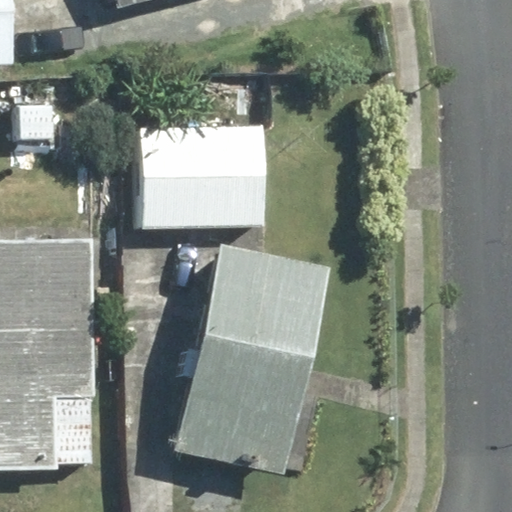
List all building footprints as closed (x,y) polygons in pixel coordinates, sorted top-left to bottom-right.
[(8,0),(0,0),(0,73),(8,73),(8,0)] [(173,0),(113,0),(118,15),(173,0)] [(140,135),(138,228),(255,230),(257,137),(140,135)] [(0,475),(55,475),(55,463),(85,464),(86,246),(0,245),(0,475)] [(306,368),(322,272),(211,254),(176,462),(282,480),(283,472),(302,475),(320,370),(306,368)]
